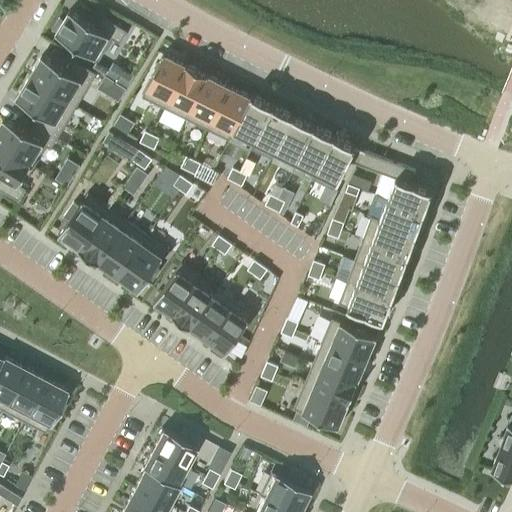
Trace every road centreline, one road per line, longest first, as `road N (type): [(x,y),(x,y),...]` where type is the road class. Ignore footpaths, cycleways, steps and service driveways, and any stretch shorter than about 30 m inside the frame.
road 1 (tertiary): [(152,0),(492,161)]
road 2 (tertiary): [(492,161),(367,477)]
road 3 (residential): [(140,355),(367,477)]
road 4 (residential): [(140,355),(57,511)]
road 5 (residential): [(0,250),(140,355)]
